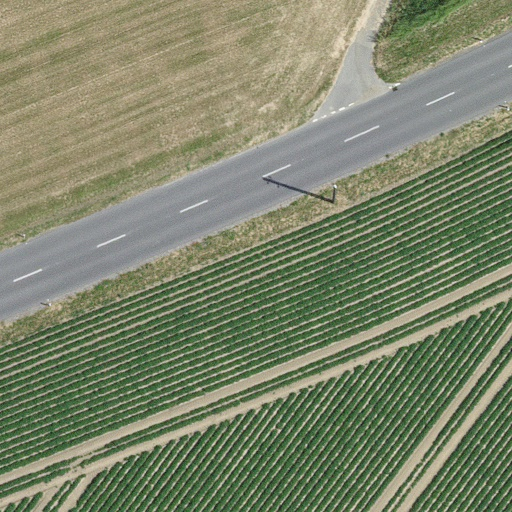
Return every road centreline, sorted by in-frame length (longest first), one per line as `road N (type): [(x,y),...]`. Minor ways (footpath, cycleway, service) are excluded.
road 1 (tertiary): [(511,57),(0,292)]
road 2 (track): [(335,139),(387,0)]
